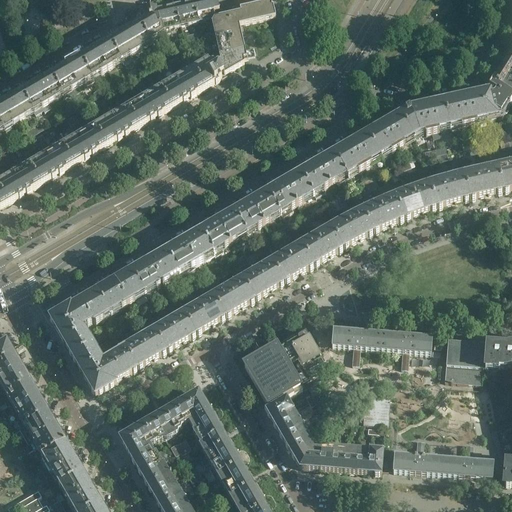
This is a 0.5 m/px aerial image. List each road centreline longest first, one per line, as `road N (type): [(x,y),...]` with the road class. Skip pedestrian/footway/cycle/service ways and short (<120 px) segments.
road 1 (residential): [(21,322),(348,123)]
road 2 (tertiary): [(10,291),(331,96)]
road 3 (tertiary): [(316,80),(0,264)]
road 4 (residential): [(0,230),(304,51)]
road 5 (residential): [(511,212),(386,251),(208,351)]
road 6 (residential): [(491,0),(496,40),(466,77),(407,91),(348,123)]
road 7 (residential): [(302,511),(208,351)]
road 8 (residential): [(0,89),(112,23),(122,0)]
road 9 (residential): [(208,351),(81,425)]
